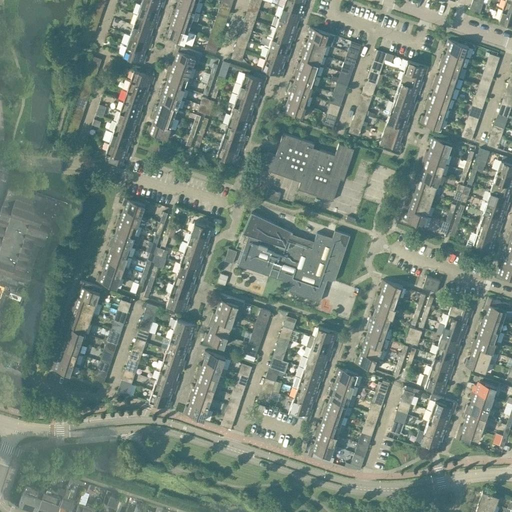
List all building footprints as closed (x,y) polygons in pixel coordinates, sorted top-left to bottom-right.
[(162,0),(141,0),(140,4),(157,9),(158,6),(162,7),(164,1),(162,0)] [(179,1),(178,5),(194,11),(198,0),(196,0),(175,0),(179,1)] [(297,0),(284,0),(282,6),(303,13),(305,7),(301,6),(302,2),(297,0)] [(511,0),(504,0),(502,9),(511,12),(511,0)] [(140,4),(137,14),(157,21),(159,15),(156,13),(157,9),(140,4)] [(173,8),(171,14),(191,21),(194,11),(178,5),(177,9),(173,8)] [(282,6),(279,16),(295,22),(297,18),(300,20),(303,13),(282,6)] [(217,12),(227,16),(229,11),(219,8),(218,8),(217,12)] [(511,12),(502,9),(498,19),(511,24),(511,12)] [(137,14),(134,24),(150,30),(151,26),(155,27),(157,21),(137,14)] [(172,22),(171,26),(187,31),(191,21),(171,14),(168,20),(172,22)] [(244,16),(243,21),(253,24),(255,20),(244,16)] [(279,16),(275,27),(296,34),(298,27),(294,26),(295,22),(279,16)] [(87,20),(85,25),(96,29),(97,24),(87,20)] [(134,24),(130,34),(150,41),(153,35),(148,34),(150,30),(134,24)] [(166,28),(163,35),(184,42),(187,31),(171,26),(170,29),(166,28)] [(309,38),(326,44),(329,33),(309,26),(307,33),(311,34),(309,38)] [(275,27),(272,37),(288,42),(290,39),(294,40),(296,34),(275,27)] [(130,34),(127,45),(143,50),(144,46),(148,48),(150,41),(130,34)] [(272,37),(268,47),(289,54),(291,48),(287,46),(288,42),(272,37)] [(304,41),(302,47),(322,54),(326,44),(309,38),(308,42),(304,41)] [(449,47),(448,51),(464,56),(468,46),(447,39),(445,46),(449,47)] [(172,56),(174,57),(173,60),(191,67),(194,56),(198,58),(200,53),(202,54),(202,53),(176,44),(172,56)] [(127,45),(123,55),(143,62),(146,56),(142,54),(143,50),(127,45)] [(268,47),(265,57),(281,63),(283,59),(287,60),(289,54),(268,47)] [(304,55),(303,59),(319,64),(322,54),(302,47),(300,53),(304,55)] [(443,53),(440,60),(461,67),(464,56),(448,51),(447,54),(443,53)] [(265,57),(261,68),(282,75),(284,68),(280,67),(281,63),(265,57)] [(297,61),(295,67),(315,74),(319,64),(303,59),(301,63),(297,61)] [(407,59),(403,70),(420,76),(421,72),(425,73),(427,66),(407,59)] [(169,64),(167,70),(187,77),(191,67),(173,60),(171,64),(169,64)] [(442,67),(441,71),(457,77),(461,67),(440,60),(438,66),(442,67)] [(351,68),(352,69),(354,65),(343,61),(340,71),(349,74),(351,68)] [(297,75),(296,79),(312,85),(315,74),(295,67),(293,74),(297,75)] [(134,69),(130,80),(147,86),(148,82),(152,83),(154,76),(134,69)] [(167,77),(165,81),(184,87),(187,77),(167,70),(165,76),(167,77)] [(403,70),(400,80),(420,87),(422,81),(418,80),(420,76),(403,70)] [(340,71),(338,77),(348,80),(350,75),(349,74),(340,71)] [(435,74),(433,80),(454,87),(457,77),(441,71),(439,75),(435,74)] [(244,73),(240,83),(257,89),(258,85),(262,86),(265,80),(244,73)] [(338,77),(336,81),(347,85),(348,80),(338,77)] [(480,78),(478,84),(488,88),(490,81),(480,78)] [(290,82),(288,88),(309,95),(312,85),(296,79),(294,83),(290,82)] [(130,80),(126,90),(147,97),(149,91),(145,90),(147,86),(130,80)] [(400,80),(396,90),(413,96),(414,93),(418,94),(420,87),(400,80)] [(435,88),(434,91),(450,97),(454,87),(433,80),(431,86),(435,88)] [(162,84),(160,90),(180,97),(184,87),(165,81),(164,85),(162,84)] [(240,83),(237,94),(258,100),(260,94),(256,93),(257,89),(240,83)] [(363,86),(362,90),(372,94),(374,89),(363,86)] [(290,96),(289,100),(305,105),(309,95),(288,88),(286,94),(290,96)] [(126,90),(123,101),(140,106),(141,102),(145,104),(147,97),(126,90)] [(160,97),(159,101),(161,102),(177,107),(180,97),(160,90),(158,97),(160,97)] [(396,90),(393,101),(413,108),(416,101),(412,100),(413,96),(396,90)] [(428,94),(426,100),(447,108),(450,97),(434,91),(432,96),(428,94)] [(511,95),(504,93),(501,99),(511,103),(511,101),(511,95)] [(237,94),(234,104),(250,109),(251,106),(255,107),(258,100),(237,94)] [(473,99),(483,102),(485,98),(475,94),(473,99)] [(202,96),(199,104),(205,106),(208,98),(202,96)] [(208,98),(205,106),(212,108),(214,100),(208,98)] [(301,116),(305,105),(289,100),(287,103),(283,102),(281,109),(301,116)] [(428,108),(427,112),(443,118),(447,108),(426,100),(424,107),(428,108)] [(123,101),(120,111),(140,118),(142,111),(138,110),(140,106),(123,101)] [(155,105),(153,111),(174,118),(177,107),(161,102),(159,101),(157,105),(155,105)] [(393,101),(389,111),(406,117),(407,113),(411,114),(413,108),(393,101)] [(500,103),(499,108),(509,111),(510,106),(500,103)] [(197,111),(201,112),(203,113),(205,106),(199,104),(197,111)] [(234,104),(230,114),(251,121),(253,115),(249,113),(250,109),(234,104)] [(205,106),(203,113),(209,115),(212,108),(205,106)] [(120,111),(116,121),(133,126),(134,123),(138,124),(140,118),(120,111)] [(153,118),(152,122),(170,128),(174,118),(153,111),(151,117),(153,118)] [(389,111),(386,121),(406,128),(409,122),(405,120),(406,117),(389,111)] [(326,112),(323,119),(334,122),(336,116),(326,112)] [(419,122),(426,124),(440,129),(443,118),(427,112),(426,116),(422,115),(419,122)] [(230,114),(227,124),(243,130),(245,126),(249,127),(251,121),(230,114)] [(70,117),(68,122),(78,125),(80,120),(70,117)] [(116,121),(113,131),(133,138),(135,132),(131,130),(133,126),(116,121)] [(362,124),(351,121),(348,132),(358,135),(362,124)] [(386,121),(382,131),(399,137),(400,133),(404,135),(406,128),(386,121)] [(166,139),(170,128),(152,122),(150,126),(149,125),(146,132),(166,139)] [(227,124),(223,134),(244,141),(246,135),(242,134),(243,130),(227,124)] [(113,131),(109,141),(126,147),(127,143),(131,145),(133,138),(113,131)] [(398,141),(399,137),(382,131),(379,142),(399,149),(401,142),(398,141)] [(300,180),(298,188),(332,199),(340,178),(342,179),(353,148),(338,143),(334,154),(312,147),(314,143),(283,132),(275,155),(267,152),(262,167),(300,180)] [(490,134),(488,140),(498,143),(500,137),(490,133),(490,134)] [(223,134),(220,145),(236,150),(238,146),(242,148),(244,141),(223,134)] [(432,144),(431,148),(447,153),(451,142),(430,135),(428,142),(432,144)] [(105,152),(110,154),(108,160),(121,164),(123,158),(126,159),(128,152),(124,151),(126,147),(109,141),(105,152)] [(235,154),(236,150),(220,145),(216,155),(237,162),(239,155),(235,154)] [(425,150),(423,157),(444,163),(447,153),(431,148),(429,152),(425,150)] [(425,164),(424,168),(440,174),(444,163),(423,157),(421,163),(425,164)] [(511,163),(500,159),(497,170),(511,175),(511,163)] [(418,171),(416,177),(437,184),(440,174),(424,168),(422,172),(418,171)] [(511,175),(497,170),(493,180),(511,186),(511,179),(511,178),(511,175)] [(418,184),(417,188),(433,194),(437,184),(416,177),(414,183),(418,184)] [(511,186),(493,180),(490,190),(506,196),(507,192),(511,193),(511,191),(511,186)] [(458,183),(455,190),(461,192),(464,185),(458,183)] [(9,185),(0,211),(0,273),(27,282),(39,245),(42,246),(47,231),(56,234),(66,204),(9,185)] [(464,185),(461,192),(468,194),(470,187),(464,185)] [(268,188),(265,197),(269,198),(277,201),(280,192),(272,190),(268,188)] [(411,191),(409,198),(430,204),(433,194),(417,188),(415,193),(411,191)] [(453,198),(457,199),(459,200),(461,192),(455,190),(453,198)] [(490,190),(486,201),(507,208),(509,201),(505,200),(506,196),(490,190)] [(461,192),(459,200),(465,202),(468,194),(461,192)] [(124,205),(122,209),(141,215),(144,204),(124,197),(122,204),(124,205)] [(412,202),(410,209),(426,215),(430,204),(409,198),(408,201),(412,202)] [(486,201),(483,211),(499,217),(500,213),(505,214),(507,208),(486,201)] [(119,212),(117,218),(137,225),(141,215),(122,209),(121,213),(119,212)] [(423,225),(426,215),(410,209),(409,213),(405,212),(402,219),(423,225)] [(242,253),(238,264),(274,276),(291,282),(289,289),(316,298),(319,300),(320,300),(327,278),(333,280),(349,234),(334,229),(332,237),(317,232),(314,240),(291,233),(292,232),(292,231),(263,216),(262,216),(251,211),(252,212),(243,231),(242,232),(248,234),(246,240),(245,242),(244,245),(242,253)] [(483,211),(479,221),(500,228),(502,222),(498,220),(499,217),(483,211)] [(117,225),(115,229),(134,235),(137,225),(117,218),(115,224),(117,225)] [(440,231),(446,233),(449,222),(445,221),(443,220),(440,231)] [(194,221),(190,232),(207,237),(208,233),(212,235),(214,228),(194,221)] [(479,221),(476,231),(492,237),(494,233),(498,234),(500,228),(479,221)] [(112,232),(110,238),(130,245),(134,235),(115,229),(114,233),(112,232)] [(491,254),(493,249),(495,242),(491,241),(492,237),(476,231),(472,242),(471,247),(491,254)] [(190,232),(187,242),(207,249),(209,243),(205,241),(207,237),(190,232)] [(110,245),(108,250),(127,256),(130,245),(110,238),(108,245),(110,245)] [(187,242),(183,252),(200,258),(201,254),(205,255),(207,249),(187,242)] [(505,246),(502,252),(511,255),(511,243),(510,243),(509,247),(505,246)] [(151,245),(149,252),(155,254),(158,247),(151,245)] [(158,247),(155,254),(161,256),(163,252),(164,249),(158,247)] [(228,248),(225,256),(224,260),(232,263),(237,251),(228,248)] [(105,253),(103,259),(124,266),(127,256),(108,250),(107,253),(105,253)] [(146,259),(151,261),(153,261),(155,254),(149,252),(146,259)] [(183,252),(180,262),(200,269),(202,263),(198,262),(200,258),(183,252)] [(504,259),(503,263),(511,266),(511,255),(502,252),(500,258),(504,259)] [(155,254),(153,261),(154,262),(153,265),(158,266),(161,256),(155,254)] [(103,266),(102,270),(120,276),(124,266),(103,259),(101,265),(103,266)] [(180,262),(176,273),(193,278),(194,274),(198,276),(200,269),(180,262)] [(511,266),(503,263),(502,267),(498,266),(495,273),(511,278),(511,266)] [(96,280),(116,287),(120,276),(102,270),(100,274),(98,273),(96,280)] [(176,273),(173,283),(193,290),(195,284),(191,282),(193,278),(176,273)] [(220,273),(217,282),(224,285),(228,275),(220,273)] [(426,275),(423,283),(422,286),(436,291),(440,279),(426,275)] [(383,287),(382,291),(399,296),(402,286),(382,279),(379,286),(383,287)] [(173,283),(169,293),(186,299),(187,295),(191,296),(193,290),(173,283)] [(78,292),(77,296),(96,302),(99,291),(79,284),(77,291),(78,292)] [(377,293),(375,300),(395,307),(399,296),(382,291),(381,295),(377,293)] [(169,293),(166,304),(186,311),(189,304),(185,303),(186,299),(169,293)] [(218,309),(234,315),(239,317),(244,301),(219,293),(215,304),(219,305),(218,309)] [(74,299),(72,305),(92,312),(96,302),(77,296),(76,300),(74,299)] [(487,311),(486,315),(502,320),(506,310),(511,309),(511,306),(511,304),(488,296),(483,309),(487,311)] [(377,307),(375,312),(392,317),(395,307),(375,300),(373,306),(377,307)] [(452,303),(448,313),(465,319),(466,315),(470,316),(472,310),(452,303)] [(71,312),(70,316),(89,322),(92,312),(72,305),(70,312),(71,312)] [(257,316),(267,319),(270,310),(260,306),(257,316)] [(212,312),(210,318),(231,325),(234,315),(218,309),(216,313),(212,312)] [(370,314),(368,320),(388,327),(392,317),(375,312),(374,315),(370,314)] [(448,313),(445,324),(465,331),(467,324),(463,323),(465,319),(448,313)] [(480,317),(478,324),(499,330),(502,320),(486,315),(484,319),(480,317)] [(67,320),(65,326),(85,333),(89,322),(70,316),(69,320),(67,320)] [(177,318),(173,328),(189,334),(191,330),(195,331),(197,325),(177,318)] [(212,326),(211,330),(227,335),(231,325),(210,318),(208,324),(212,326)] [(370,328),(368,332),(385,337),(388,327),(368,320),(366,327),(370,328)] [(445,324),(441,334),(458,339),(459,336),(463,337),(465,331),(445,324)] [(480,331),(479,335),(495,340),(499,330),(478,324),(476,330),(480,331)] [(317,325),(314,336),(330,342),(332,338),(336,339),(338,332),(317,325)] [(65,333),(63,336),(82,343),(85,333),(65,326),(63,332),(65,333)] [(409,326),(407,334),(413,336),(415,328),(409,326)] [(173,328),(169,338),(190,345),(192,339),(188,338),(189,334),(173,328)] [(415,328),(413,336),(419,338),(422,330),(415,328)] [(223,346),(227,335),(211,330),(209,334),(205,332),(203,339),(223,346)] [(281,330),(278,336),(289,339),(291,333),(281,330)] [(363,334),(361,341),(381,348),(385,337),(368,332),(367,336),(363,334)] [(404,341),(409,342),(411,343),(413,336),(407,334),(404,341)] [(441,334),(438,344),(458,351),(460,345),(456,343),(458,339),(441,334)] [(306,345),(310,346),(310,347),(331,353),(333,347),(329,346),(330,342),(314,336),(309,335),(306,345)] [(473,338),(471,344),(492,351),(495,340),(479,335),(477,339),(473,338)] [(60,340),(58,346),(78,353),(82,343),(63,336),(62,340),(60,340)] [(413,336),(411,343),(417,345),(419,338),(413,336)] [(169,338),(166,349),(183,354),(184,351),(188,352),(190,345),(169,338)] [(362,349),(361,352),(378,358),(381,348),(361,341),(359,348),(362,349)] [(133,344),(131,348),(142,352),(143,347),(133,344)] [(438,344),(434,354),(451,360),(452,356),(456,357),(458,351),(438,344)] [(473,352),(472,355),(488,361),(492,351),(471,344),(469,350),(473,352)] [(58,353),(56,357),(75,363),(78,353),(58,346),(56,352),(58,353)] [(310,347),(307,357),(323,362),(325,358),(329,360),(331,353),(310,347)] [(166,349),(163,359),(183,366),(185,360),(181,358),(183,354),(166,349)] [(206,358),(205,362),(221,367),(225,357),(204,350),(202,356),(206,358)] [(273,352),(272,356),(282,360),(283,355),(273,352)] [(356,355),(354,362),(374,369),(378,358),(361,352),(360,356),(356,355)] [(244,353),(243,357),(253,361),(255,356),(244,353)] [(434,354),(431,365),(451,371),(453,365),(449,364),(451,360),(434,354)] [(467,358),(464,365),(484,372),(488,361),(472,355),(471,359),(467,358)] [(51,367),(71,374),(75,363),(56,357),(55,361),(53,360),(51,367)] [(307,357),(303,367),(324,374),(326,368),(322,366),(323,362),(307,357)] [(163,359),(159,369),(176,375),(177,371),(181,372),(183,366),(163,359)] [(199,364),(197,371),(218,377),(221,367),(205,362),(203,366),(199,364)] [(431,365),(427,375),(444,380),(445,376),(449,378),(451,371),(431,365)] [(338,374),(337,378),(354,384),(357,373),(337,366),(334,373),(338,374)] [(303,367),(300,377),(316,383),(318,379),(322,380),(324,374),(303,367)] [(401,377),(408,380),(409,375),(407,374),(409,368),(405,367),(401,377)] [(159,369),(156,379),(176,386),(178,380),(174,379),(176,375),(159,369)] [(199,378),(198,382),(214,387),(218,377),(197,371),(195,377),(199,378)] [(423,373),(420,384),(444,392),(446,386),(442,384),(444,380),(427,375),(423,373)] [(297,387),(317,394),(319,388),(315,387),(316,383),(300,377),(295,376),(292,385),(297,387)] [(332,381),(330,387),(350,394),(354,384),(337,378),(336,383),(332,381)] [(156,379),(152,390),(169,395),(170,392),(174,393),(176,386),(156,379)] [(474,383),(471,390),(492,397),(495,386),(477,380),(475,384),(474,383)] [(192,385),(190,391),(210,398),(214,387),(198,382),(196,386),(192,385)] [(297,387),(293,398),(310,403),(311,399),(315,401),(317,394),(297,387)] [(332,395),(330,399),(347,404),(350,394),(330,387),(328,394),(332,395)] [(152,390),(149,400),(169,407),(171,400),(167,399),(169,395),(152,390)] [(471,397),(470,401),(488,407),(492,397),(471,390),(469,396),(471,397)] [(192,399),(191,403),(207,408),(210,398),(190,391),(188,397),(192,399)] [(434,400),(431,410),(447,416),(449,412),(453,413),(457,402),(431,393),(429,398),(434,400)] [(308,407),(310,403),(293,398),(290,408),(310,415),(312,408),(308,407)] [(325,401),(323,408),(343,414),(347,404),(330,399),(329,403),(325,401)] [(467,404),(464,410),(485,417),(488,407),(470,401),(469,404),(467,404)] [(183,412),(203,419),(207,408),(191,403),(189,407),(185,405),(183,412)] [(325,415),(323,419),(340,425),(343,414),(323,408),(321,414),(325,415)] [(431,410),(427,420),(448,427),(450,421),(446,420),(447,416),(431,410)] [(464,417),(463,421),(465,422),(481,427),(485,417),(464,410),(462,417),(464,417)] [(508,418),(506,424),(510,426),(511,419),(511,414),(509,414),(504,412),(503,417),(508,418)] [(366,417),(364,421),(374,425),(376,420),(366,417)] [(318,422),(316,428),(336,435),(340,425),(323,419),(322,423),(318,422)] [(427,420),(424,430),(441,436),(442,432),(446,434),(448,427),(427,420)] [(460,424),(455,437),(469,442),(472,436),(478,438),(481,427),(465,422),(463,421),(461,425),(460,424)] [(318,436),(317,440),(333,445),(336,435),(316,428),(314,434),(318,436)] [(415,439),(420,441),(441,448),(443,442),(439,440),(441,436),(424,430),(418,429),(415,439)] [(311,442),(307,454),(332,462),(334,457),(330,456),(333,445),(317,440),(315,444),(311,442)] [(344,466),(360,469),(360,467),(362,462),(351,459),(350,462),(345,461),(344,466)] [(49,470),(47,474),(59,478),(60,474),(49,470)] [(25,486),(19,505),(35,511),(42,492),(25,486)] [(68,498),(69,495),(71,490),(66,489),(63,497),(57,511),(72,511),(75,505),(73,504),(74,501),(68,498)] [(482,490),(479,499),(495,504),(498,495),(482,490)] [(42,492),(35,511),(39,511),(54,511),(60,498),(42,492)] [(119,499),(109,496),(106,505),(116,509),(119,499)] [(479,499),(476,507),(490,511),(492,511),(495,504),(479,499)] [(78,503),(75,511),(95,511),(96,509),(78,503)]
